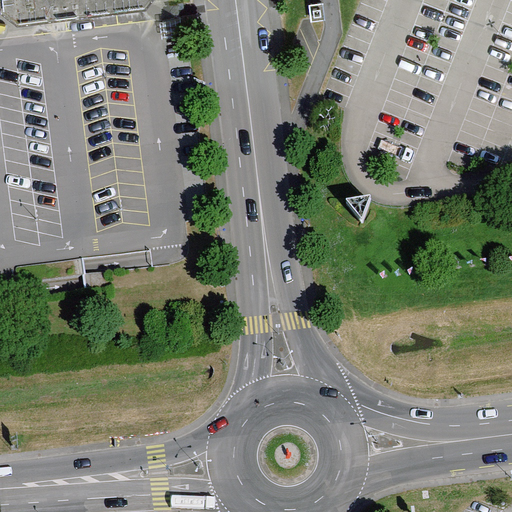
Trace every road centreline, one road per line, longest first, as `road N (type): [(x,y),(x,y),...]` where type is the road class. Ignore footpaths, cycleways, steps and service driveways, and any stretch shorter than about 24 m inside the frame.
road 1 (unclassified): [(220,0),(255,408)]
road 2 (unclassified): [(311,404),(292,318),(252,0)]
road 3 (secondary): [(0,502),(242,493)]
road 4 (secondary): [(236,429),(154,455),(0,476)]
road 5 (secondary): [(511,418),(456,425),(311,404)]
road 6 (secondary): [(339,480),(511,446)]
